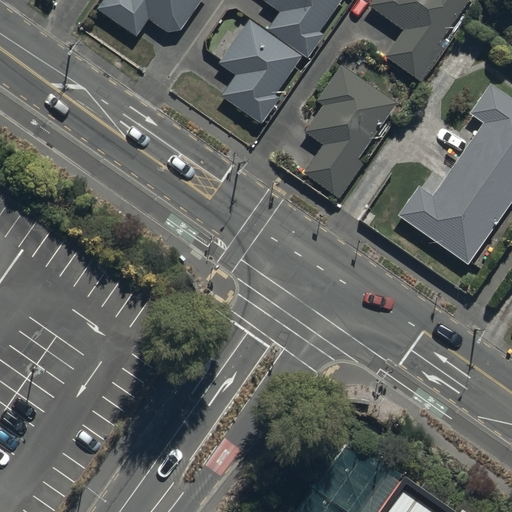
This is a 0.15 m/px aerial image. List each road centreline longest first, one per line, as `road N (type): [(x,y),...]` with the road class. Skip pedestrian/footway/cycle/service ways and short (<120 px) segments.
road 1 (tertiary): [(0,46),(324,273)]
road 2 (tertiary): [(159,511),(324,273)]
road 3 (tertiary): [(324,273),(511,403)]
